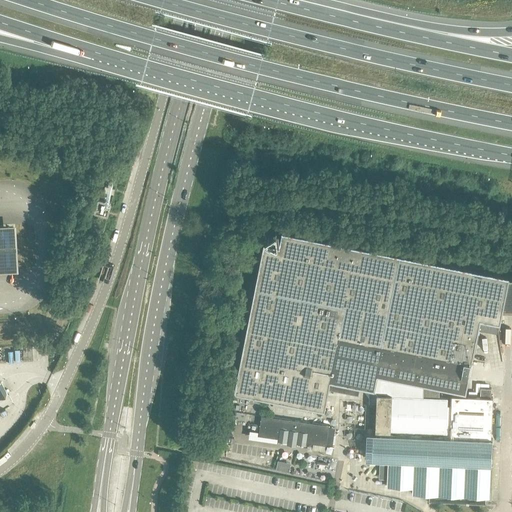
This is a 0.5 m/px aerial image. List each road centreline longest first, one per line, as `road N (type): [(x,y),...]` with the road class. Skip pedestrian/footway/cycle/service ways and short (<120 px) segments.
road 1 (primary): [(127,494),(155,292),(229,0)]
road 2 (primary): [(204,0),(146,217),(96,489)]
road 3 (motorway): [(26,0),(260,66),(511,123)]
road 4 (residential): [(45,422),(117,257),(190,0)]
road 5 (motorway): [(83,49),(511,155)]
road 6 (motorway): [(511,85),(158,0)]
road 7 (motorway): [(425,36),(273,0)]
